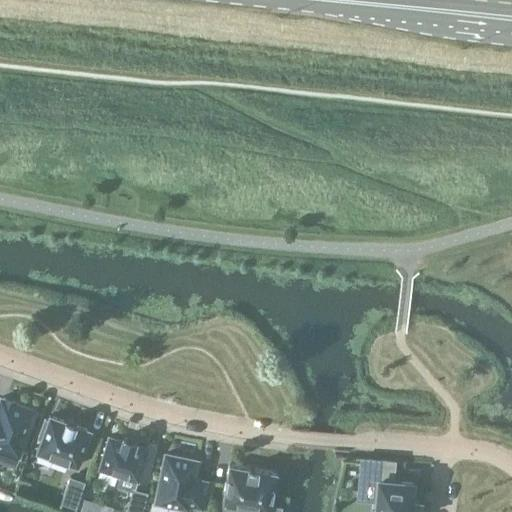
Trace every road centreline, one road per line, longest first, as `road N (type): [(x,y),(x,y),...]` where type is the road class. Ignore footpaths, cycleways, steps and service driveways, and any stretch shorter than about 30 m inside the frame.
road 1 (residential): [(0,356),(151,409),(241,429),(453,447),(511,464)]
road 2 (secondary): [(511,22),(309,0)]
